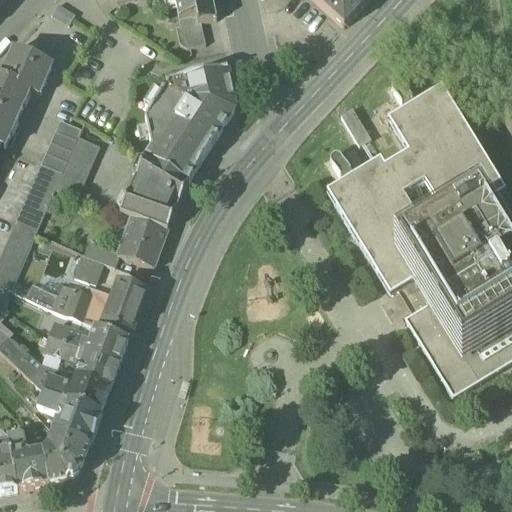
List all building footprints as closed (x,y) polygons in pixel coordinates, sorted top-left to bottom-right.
[(0,0),(0,11),(10,1),(9,0),(0,0)] [(198,27),(198,29),(202,28),(216,25),(211,0),(162,0),(163,3),(174,0),(179,24),(196,20),(198,27)] [(314,0),(312,3),(344,33),(372,2),(370,0),(314,0)] [(51,20),(68,30),(75,20),(58,10),(51,20)] [(179,24),(180,30),(198,27),(196,20),(179,24)] [(179,50),(186,54),(206,49),(202,28),(198,29),(198,27),(180,30),(175,31),(179,50)] [(0,84),(0,152),(3,154),(28,97),(38,101),(51,70),(15,53),(1,85),(0,84)] [(151,152),(145,161),(189,189),(189,188),(193,178),(235,115),(235,106),(227,74),(169,87),(145,124),(151,152)] [(405,328),(453,407),(511,371),(511,227),(489,241),(482,230),(487,227),(480,215),(506,200),(442,94),(414,111),(411,106),(412,106),(403,92),(393,98),(402,112),(402,111),(404,114),(407,113),(408,115),(388,127),(408,160),(385,174),(381,167),(353,184),(350,178),(351,178),(342,164),(332,170),(341,184),(343,187),(346,185),(347,187),(326,200),(390,305),(396,301),(410,325),(405,328)] [(353,115),(339,123),(358,155),(372,147),(353,115)] [(60,125),(56,136),(77,145),(81,135),(60,125)] [(56,136),(51,147),(72,156),(77,145),(56,136)] [(72,156),(70,161),(93,171),(100,155),(77,145),(72,156)] [(51,147),(46,158),(67,168),(70,161),(72,156),(51,147)] [(62,180),(67,168),(46,158),(41,170),(62,180)] [(78,204),(93,171),(70,161),(67,168),(62,180),(55,195),(78,204)] [(145,161),(125,206),(173,224),(189,189),(145,161)] [(41,170),(15,229),(36,239),(55,195),(62,180),(41,170)] [(119,218),(132,223),(168,236),(173,224),(125,206),(119,218)] [(132,223),(119,218),(111,241),(124,245),(132,223)] [(154,274),(168,236),(132,223),(124,245),(119,259),(118,261),(119,261),(154,274)] [(15,286),(36,239),(15,229),(0,264),(0,285),(13,292),(15,286)] [(91,249),(85,262),(104,269),(115,273),(119,261),(118,261),(119,259),(91,249)] [(73,289),(83,292),(94,296),(104,269),(85,262),(83,261),(73,289)] [(44,281),(39,293),(57,301),(61,290),(62,289),(44,281)] [(0,290),(11,296),(13,292),(0,285),(0,290)] [(15,286),(13,292),(11,296),(28,304),(33,294),(15,286)] [(104,328),(131,338),(146,297),(119,287),(114,302),(104,328)] [(0,290),(0,311),(3,314),(11,296),(0,290)] [(61,290),(57,301),(66,304),(70,294),(61,290)] [(73,325),(83,328),(87,317),(92,302),(81,298),(70,294),(66,304),(57,301),(39,293),(34,291),(33,294),(28,304),(65,322),(73,325)] [(92,302),(94,296),(83,292),(81,298),(92,302)] [(114,302),(94,296),(92,302),(87,317),(103,323),(101,327),(104,328),(114,302)] [(103,323),(87,317),(83,328),(95,333),(99,334),(101,327),(103,323)] [(83,328),(73,325),(68,337),(86,344),(85,346),(89,348),(95,333),(83,328)] [(104,328),(101,327),(99,334),(128,345),(131,338),(104,328)] [(50,345),(86,358),(89,348),(85,346),(86,344),(68,337),(55,332),(50,345)] [(95,333),(89,348),(86,358),(119,370),(128,345),(99,334),(95,333)] [(0,356),(17,373),(24,366),(29,360),(8,341),(0,349),(0,356)] [(78,365),(82,367),(86,358),(50,345),(45,358),(46,359),(61,364),(76,370),(78,365)] [(119,370),(86,358),(82,367),(77,383),(110,395),(119,370)] [(46,359),(42,370),(57,376),(61,364),(46,359)] [(30,385),(43,398),(48,382),(68,389),(68,392),(67,395),(71,396),(76,382),(57,376),(42,370),(41,370),(29,360),(24,366),(36,378),(30,385)] [(36,378),(24,366),(17,373),(30,385),(36,378)] [(43,398),(102,419),(110,395),(77,383),(76,382),(71,396),(67,395),(68,392),(68,389),(48,382),(43,398)] [(57,425),(52,437),(90,451),(102,419),(43,398),(37,413),(57,419),(61,418),(63,422),(61,427),(57,425)] [(0,434),(0,450),(8,449),(7,441),(1,434),(0,434)] [(47,451),(43,456),(50,490),(67,486),(69,484),(80,476),(82,473),(90,451),(52,437),(47,451)] [(7,441),(8,449),(17,496),(50,490),(43,456),(29,459),(25,456),(26,454),(24,441),(20,438),(7,441)] [(0,450),(0,499),(17,496),(8,449),(0,450)] [(79,479),(80,476),(69,484),(73,485),(79,479)]
